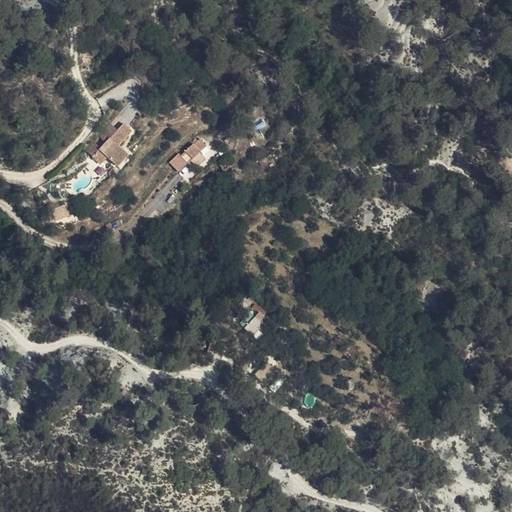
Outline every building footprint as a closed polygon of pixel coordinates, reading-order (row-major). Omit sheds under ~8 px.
[(101,160),(114,148),(108,140),(97,150),(94,152),(101,160)] [(114,148),(101,160),(94,165),(87,157),(80,163),(93,179),(100,173),(109,182),(120,173),(113,166),(117,163),(120,160),(118,158),(127,150),(121,143),(114,148)] [(188,155),(194,161),(199,155),(193,150),(188,155)] [(187,168),(194,161),(188,155),(181,161),(187,168)] [(241,168),(234,161),(224,171),(232,178),(241,168)] [(55,215),(43,219),(46,231),(58,228),(55,215)] [(245,327),(252,333),(266,316),(259,310),(245,327)] [(250,336),(258,345),(269,334),(261,326),(250,336)] [(269,334),(258,345),(266,352),(276,342),(269,334)]
